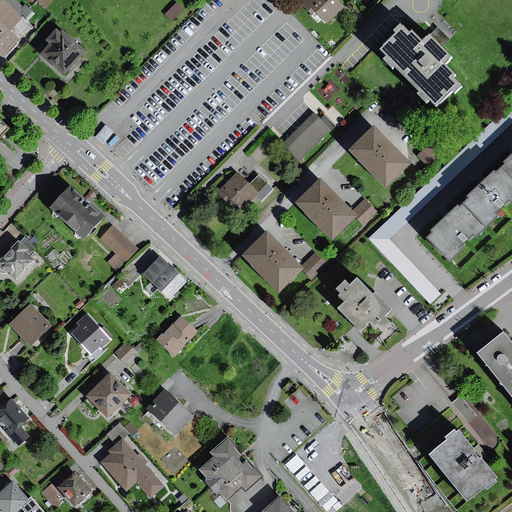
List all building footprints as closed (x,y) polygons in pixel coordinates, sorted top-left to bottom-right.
[(0,0),(0,51),(4,55),(18,40),(13,35),(25,22),(1,0),(0,0)] [(23,15),(29,9),(19,0),(13,0),(11,3),(23,15)] [(343,9),(333,0),(311,0),(305,7),(324,27),(343,9)] [(184,8),(177,1),(164,14),(172,21),(184,8)] [(409,36),(401,27),(394,34),(396,37),(380,53),(387,59),(383,63),(392,72),(394,70),(419,94),(416,97),(426,106),(429,103),(436,110),(453,93),(455,95),(462,89),(453,80),(455,77),(444,67),(452,59),(430,37),(423,44),(412,33),(409,36)] [(48,39),(50,41),(53,43),(43,53),(64,72),(84,50),(64,31),(61,34),(57,30),(48,39)] [(280,145),(297,162),(330,130),(314,113),(280,145)] [(113,131),(106,125),(96,137),(104,143),(113,131)] [(410,167),(375,131),(350,154),(385,191),(410,167)] [(500,169),(511,181),(511,154),(503,163),(504,165),(500,169)] [(461,206),(484,231),(497,219),(493,215),(507,202),(510,206),(511,203),(511,181),(500,169),(494,175),(492,172),(465,198),(467,201),(461,206)] [(247,186),(236,175),(221,190),(241,209),(253,197),(256,194),(247,186)] [(270,190),(257,176),(247,186),(256,194),(253,197),(258,202),(270,190)] [(353,217),(319,182),(298,202),(332,238),(353,217)] [(86,202),(70,188),(53,207),(85,234),(101,216),(86,202)] [(416,193),(369,235),(430,302),(442,292),(390,236),(426,203),(416,193)] [(367,201),(355,213),(365,222),(377,210),(367,201)] [(426,240),(449,263),(461,251),(459,249),(472,237),(475,239),(484,231),(461,206),(459,209),(457,207),(431,232),(432,234),(426,240)] [(136,249),(112,227),(99,241),(114,255),(106,264),(116,272),(136,249)] [(284,251),(268,234),(245,256),(279,290),(301,268),(284,251)] [(13,246),(0,260),(0,276),(11,287),(32,264),(13,246)] [(316,254),(302,267),(312,278),(326,265),(316,254)] [(182,280),(158,257),(138,278),(163,301),(182,280)] [(373,296),(357,280),(350,287),(346,283),(337,291),(341,295),(338,298),(345,304),(339,310),(362,334),(370,326),(379,335),(391,325),(384,318),(392,311),(375,293),(373,296)] [(51,326),(30,305),(12,323),(33,344),(51,326)] [(111,340),(87,315),(79,323),(82,326),(74,334),(92,352),(100,345),(103,348),(111,340)] [(195,333),(179,317),(154,340),(171,358),(195,333)] [(236,340),(221,327),(180,372),(194,385),(211,366),(216,371),(226,360),(221,356),(236,340)] [(511,343),(503,333),(476,354),(511,399),(511,343)] [(115,354),(125,363),(136,352),(126,343),(115,354)] [(127,396),(111,379),(91,397),(107,415),(127,396)] [(183,408),(164,391),(148,409),(175,433),(191,416),(183,408)] [(19,444),(29,435),(20,426),(27,419),(15,406),(11,401),(0,410),(0,415),(12,428),(8,432),(19,444)] [(119,424),(108,435),(117,445),(123,440),(129,434),(119,424)] [(446,440),(428,455),(466,501),(484,486),(485,487),(496,477),(458,430),(454,433),(451,429),(442,436),(446,440)] [(235,445),(229,439),(214,451),(219,457),(204,469),(211,477),(206,481),(215,491),(219,488),(227,497),(242,483),(246,487),(257,477),(246,463),(241,467),(237,463),(234,459),(239,455),(233,448),(235,445)] [(137,457),(123,440),(117,445),(114,447),(111,450),(114,453),(103,462),(126,488),(137,478),(151,494),(161,486),(144,465),(148,462),(141,454),(137,457)] [(80,478),(75,473),(60,486),(76,504),(91,490),(80,478)] [(45,511),(32,497),(29,500),(12,481),(7,486),(0,491),(0,508),(3,511),(16,511),(21,507),(24,511),(45,511)] [(57,493),(51,486),(43,493),(55,507),(60,502),(54,496),(57,493)] [(292,511),(281,498),(266,510),(267,511),(292,511)]
